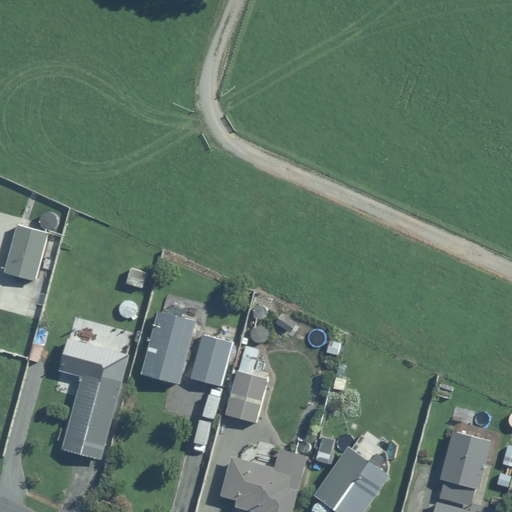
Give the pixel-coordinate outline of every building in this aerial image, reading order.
[(49,232),(18,224),(6,270),(37,279),(49,232)] [(197,318),(160,310),(145,375),(182,383),(197,318)] [(233,336),(202,329),(190,377),(222,384),(233,336)] [(124,378),(85,369),(66,448),(105,457),(124,378)] [(270,378),(237,372),(228,415),(261,422),(270,378)] [(492,436),(456,428),(436,511),(496,511),(498,508),(473,502),(476,488),(480,488),(492,436)] [(350,445),(315,494),(340,511),(365,511),(392,475),(350,445)] [(276,466),(233,455),(222,495),(239,499),(237,509),(232,508),(230,511),(296,511),(311,458),(280,449),(276,466)]
